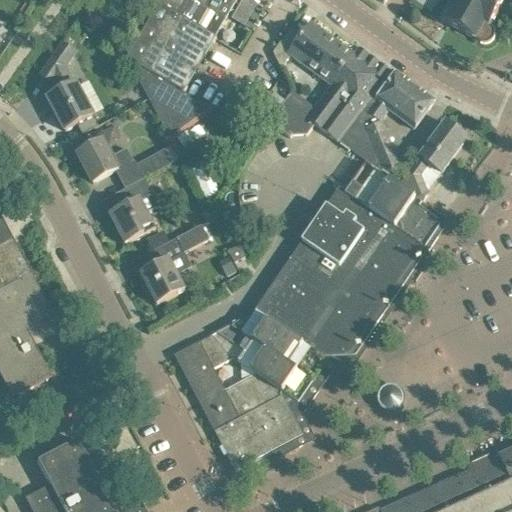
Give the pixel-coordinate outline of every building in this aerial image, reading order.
[(98,0),(111,9),(116,0),(98,0)] [(186,95),(218,39),(216,38),(234,5),(235,6),(238,0),(163,0),(128,62),(172,140),(213,110),(186,95)] [(241,0),(232,20),(244,26),(256,4),(247,0),(241,0)] [(413,0),(413,2),(428,12),(436,0),(413,0)] [(506,1),(504,0),(454,0),(442,22),(480,45),(481,45),(484,46),(486,46),(487,46),(489,45),(490,45),(491,44),(492,43),(493,42),(494,41),(494,40),(495,39),(495,38),(495,37),(495,36),(495,35),(495,33),(495,32),(494,30),(492,29),(490,27),(506,1)] [(354,56),(312,25),(303,38),(291,30),(273,54),(281,72),(290,59),(330,89),(315,109),(293,93),(285,103),(270,124),(291,139),(293,137),(308,136),(315,127),(339,145),(339,144),(391,75),(358,50),(354,56)] [(63,46),(47,69),(59,77),(55,83),(61,94),(48,100),(66,133),(73,129),(83,123),(94,118),(76,86),(75,86),(65,69),(75,54),(63,46)] [(414,132),(435,103),(392,73),(391,75),(339,144),(367,164),(376,171),(384,177),(384,178),(400,171),(381,124),(389,114),(414,132)] [(444,128),(412,171),(399,189),(415,200),(421,204),(428,194),(421,177),(429,166),(441,176),(468,140),(446,125),(444,128)] [(104,143),(78,157),(94,185),(134,164),(127,151),(112,159),(104,143)] [(172,148),(153,158),(135,168),(143,182),(160,172),(180,161),(172,148)] [(179,162),(170,168),(173,174),(180,175),(186,172),(187,166),(183,160),(179,162)] [(339,192),(329,206),(355,224),(357,225),(366,211),(395,231),(395,232),(425,251),(440,228),(439,222),(418,207),(413,203),(415,200),(399,189),(375,172),(376,171),(367,164),(367,166),(346,197),(339,192)] [(128,208),(110,217),(126,247),(156,230),(148,215),(160,208),(145,181),(120,194),(128,208)] [(275,287),(257,315),(312,352),(329,362),(331,360),(357,358),(404,289),(416,287),(424,275),(423,269),(419,266),(426,256),(425,251),(395,232),(395,231),(366,211),(357,225),(355,224),(329,206),(275,287)] [(0,373),(13,398),(16,396),(17,397),(33,389),(32,387),(45,380),(46,382),(47,381),(46,380),(50,378),(31,342),(26,345),(20,333),(23,331),(22,329),(48,315),(46,311),(48,310),(40,294),(38,295),(31,282),(33,281),(32,280),(31,281),(27,274),(29,273),(28,271),(26,272),(19,259),(21,258),(14,245),(12,246),(7,235),(8,234),(8,233),(6,234),(3,228),(5,227),(4,226),(2,226),(0,222),(0,373)] [(210,242),(202,227),(152,253),(159,267),(142,277),(157,307),(185,292),(178,278),(193,270),(185,255),(210,242)] [(229,255),(235,265),(245,260),(240,249),(229,255)] [(232,265),(223,269),(227,278),(236,274),(232,265)] [(257,315),(231,328),(297,373),(314,385),(329,362),(312,352),(257,315)] [(231,328),(217,336),(246,355),(239,366),(241,367),(256,377),(300,406),(314,385),(297,373),(231,328)] [(199,345),(175,358),(218,439),(222,447),(236,473),(246,468),(269,456),(303,438),(292,417),(300,406),(256,377),(242,384),(226,393),(214,372),(200,345),(199,345)] [(401,411),(403,408),(403,404),(402,399),(400,396),(398,393),(394,392),(390,391),(386,392),(383,394),(380,397),(379,401),(379,405),(380,409),(382,413),(386,415),(390,416),(394,416),(398,414),(401,411)] [(144,511),(141,506),(139,507),(129,511),(125,511),(111,484),(114,482),(97,449),(84,456),(77,442),(36,462),(49,487),(24,499),(30,511),(144,511)] [(511,453),(471,472),(483,499),(511,485),(511,453)] [(511,511),(511,485),(483,499),(471,472),(384,511),(511,511)]
